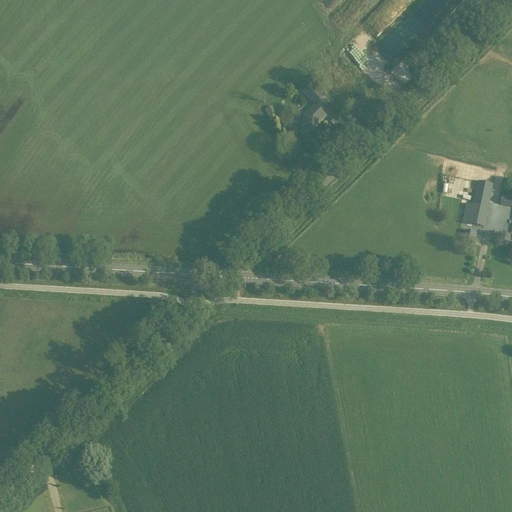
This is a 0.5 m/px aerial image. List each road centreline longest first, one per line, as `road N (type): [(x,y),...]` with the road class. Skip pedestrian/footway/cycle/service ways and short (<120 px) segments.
road 1 (unclassified): [(238,278),(247,256),(511,7)]
road 2 (secondary): [(511,298),(238,278)]
road 3 (unclassified): [(39,469),(182,322),(195,275)]
road 4 (secondary): [(195,275),(0,263)]
